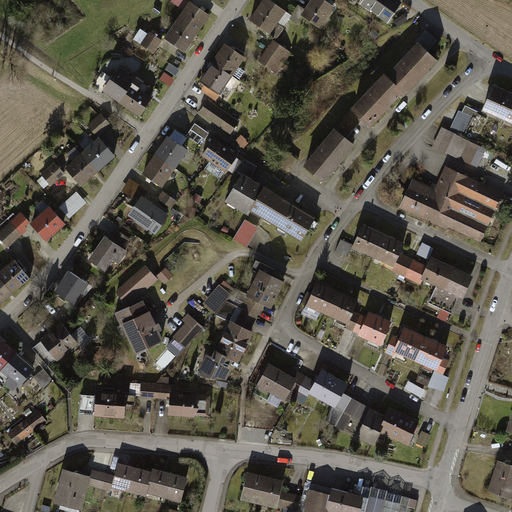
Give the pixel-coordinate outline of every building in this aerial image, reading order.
[(268,0),(254,21),(278,38),(292,17),(268,0)] [(323,0),(312,0),(304,15),(323,25),(334,5),(323,0)] [(399,0),(361,0),(360,2),(389,22),(403,2),(399,0)] [(193,2),(180,21),(202,35),(215,16),(193,2)] [(180,21),(167,40),(190,55),(202,35),(180,21)] [(150,35),(145,45),(156,52),(162,43),(150,35)] [(275,41),(260,61),(275,72),(290,53),(275,41)] [(227,46),(216,62),(234,74),(245,57),(227,46)] [(420,47),(388,77),(404,94),(436,65),(420,47)] [(215,65),(205,80),(222,91),(232,76),(215,65)] [(106,89),(124,102),(139,82),(121,69),(106,89)] [(165,74),(162,80),(172,85),(175,80),(165,74)] [(388,77),(357,105),(367,116),(373,122),(404,94),(388,77)] [(124,102),(142,115),(157,95),(139,82),(124,102)] [(511,95),(494,87),(483,110),(511,123),(511,95)] [(209,102),(202,113),(232,132),(239,121),(209,102)] [(357,105),(338,131),(350,140),(367,116),(357,105)] [(479,112),(466,105),(462,112),(459,111),(450,130),(463,137),(473,117),(475,118),(479,112)] [(100,116),(90,126),(101,136),(110,127),(100,116)] [(210,134),(196,125),(192,130),(203,138),(206,140),(210,134)] [(443,129),(434,148),(447,154),(448,152),(456,135),(443,129)] [(203,138),(192,130),(187,137),(198,145),(203,138)] [(338,131),(308,168),(327,183),(357,146),(350,140),(338,131)] [(464,160),(472,143),(456,135),(448,152),(464,160)] [(170,139),(159,156),(176,167),(187,150),(170,139)] [(237,156),(212,141),(205,153),(229,168),(237,156)] [(102,143),(86,156),(99,172),(115,158),(102,143)] [(86,156),(69,170),(82,186),(99,172),(86,156)] [(159,156),(147,173),(165,184),(176,167),(159,156)] [(250,178),(257,166),(245,159),(238,171),(250,178)] [(55,164),(44,175),(52,183),(63,172),(55,164)] [(471,178),(447,167),(434,194),(411,183),(400,207),(447,229),(449,226),(481,241),(504,193),(481,183),(480,185),(470,180),(471,178)] [(263,187),(243,176),(229,202),(249,213),(263,187)] [(317,219),(265,189),(253,210),(305,239),(317,219)] [(173,209),(179,201),(164,191),(159,199),(173,209)] [(78,193),(62,209),(71,217),(87,201),(78,193)] [(165,212),(143,200),(132,220),(154,232),(165,212)] [(52,208),(33,224),(46,239),(65,222),(52,208)] [(21,213),(0,233),(0,236),(7,244),(30,223),(21,213)] [(257,228),(245,221),(235,239),(247,245),(257,228)] [(354,245),(375,255),(384,235),(363,225),(354,245)] [(112,240),(125,250),(132,240),(119,230),(112,240)] [(375,255),(395,265),(405,245),(384,235),(375,255)] [(105,238),(89,262),(106,273),(113,261),(118,264),(126,251),(105,238)] [(354,245),(342,239),(336,251),(348,257),(354,245)] [(424,267),(405,257),(398,269),(397,272),(417,282),(424,267)] [(450,266),(432,258),(423,278),(441,286),(450,266)] [(18,262),(0,276),(14,293),(32,279),(18,262)] [(472,276),(451,267),(435,304),(455,313),(472,276)] [(288,282),(261,269),(216,358),(208,354),(201,367),(227,380),(264,305),(275,310),(288,282)] [(144,272),(121,292),(127,299),(150,279),(144,272)] [(68,273),(57,291),(76,303),(88,285),(68,273)] [(0,276),(0,304),(14,293),(0,276)] [(222,285),(210,298),(221,307),(232,294),(222,285)] [(336,295),(317,286),(308,305),(328,314),(336,295)] [(356,303),(336,295),(328,314),(348,322),(356,303)] [(145,302),(118,314),(137,355),(164,342),(145,302)] [(371,315),(361,335),(384,346),(394,326),(371,315)] [(193,317),(169,348),(179,356),(203,325),(193,317)] [(65,326),(45,343),(60,362),(80,345),(65,326)] [(398,350),(419,359),(427,339),(406,331),(398,350)] [(419,359),(440,367),(448,348),(427,339),(419,359)] [(0,341),(0,375),(17,354),(1,341),(0,341)] [(0,375),(0,376),(16,389),(34,367),(17,354),(0,375)] [(270,365),(259,383),(286,399),(294,385),(297,379),(294,378),(297,372),(289,368),(285,374),(270,365)] [(315,383),(311,391),(319,396),(320,394),(337,403),(342,394),(347,385),(322,371),(315,383)] [(306,377),(297,372),(294,378),(297,379),(294,385),(299,389),(306,377)] [(315,383),(306,377),(299,389),(309,394),(311,391),(315,383)] [(182,388),(144,385),(144,396),(172,398),(170,413),(209,416),(210,398),(181,396),(182,388)] [(350,399),(342,394),(337,403),(327,420),(336,425),(350,399)] [(127,397),(96,396),(96,416),(127,417),(127,397)] [(358,403),(350,399),(336,425),(344,429),(351,416),(358,403)] [(372,409),(358,403),(351,416),(365,423),(372,409)] [(387,417),(372,409),(365,423),(359,436),(374,444),(381,429),(387,417)] [(409,442),(418,422),(391,409),(387,417),(381,429),(391,434),(392,431),(401,435),(399,438),(409,442)] [(39,416),(10,435),(17,447),(47,427),(39,416)] [(431,435),(423,431),(418,443),(425,447),(431,435)] [(511,464),(500,461),(490,490),(511,497),(511,464)] [(116,486),(131,490),(136,470),(121,466),(116,486)] [(65,469),(56,501),(83,509),(91,481),(105,485),(108,474),(90,469),(88,475),(65,469)] [(131,490),(146,494),(151,474),(136,470),(131,490)] [(151,491),(166,496),(172,476),(158,471),(151,491)] [(290,482),(248,473),(242,499),(298,511),(302,494),(288,491),(290,482)] [(166,496),(181,501),(187,481),(172,476),(166,496)] [(313,488),(306,511),(360,511),(364,500),(313,488)] [(409,511),(410,508),(370,498),(366,511),(409,511)]
